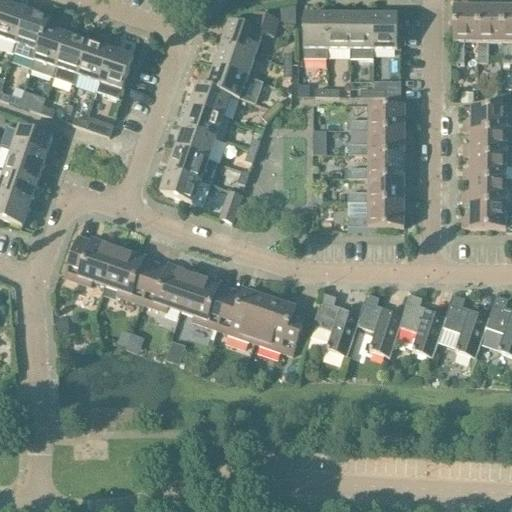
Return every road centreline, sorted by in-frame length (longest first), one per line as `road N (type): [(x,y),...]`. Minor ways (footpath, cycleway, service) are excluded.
road 1 (unclassified): [(109,511),(237,479),(511,494)]
road 2 (residential): [(427,275),(302,276),(126,210)]
road 3 (residential): [(68,0),(187,43),(126,210)]
road 4 (residential): [(427,275),(439,0)]
road 5 (residential): [(126,210),(71,208),(36,281)]
road 6 (residential): [(39,511),(35,383)]
